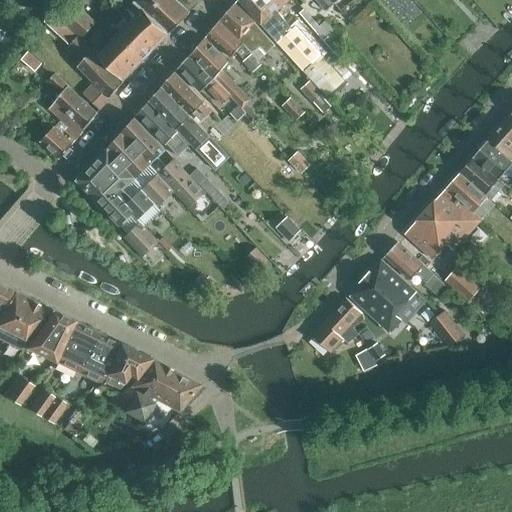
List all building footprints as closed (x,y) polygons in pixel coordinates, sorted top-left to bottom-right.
[(178,0),(135,0),(135,1),(134,1),(128,9),(136,16),(99,55),(125,80),(172,33),(192,13),(178,0)] [(327,96),(346,81),(296,27),(293,30),(278,11),(291,0),(239,0),(278,43),(327,96)] [(335,3),(334,3),(331,0),(316,0),(327,11),(335,3)] [(253,55),(253,54),(261,47),(267,54),(276,46),(256,23),(256,22),(235,4),(220,22),(253,55)] [(79,6),(65,23),(83,39),(98,23),(79,6)] [(320,26),(305,9),(300,13),(324,40),(324,41),(339,57),(347,50),(334,35),(337,33),(326,20),(320,26)] [(83,39),(65,23),(53,12),(45,21),(86,59),(78,67),(94,83),(84,94),(101,110),(111,98),(111,99),(125,82),(124,81),(125,80),(99,55),(83,39)] [(263,65),(253,54),(253,55),(220,22),(208,35),(232,58),(237,52),(245,60),(243,62),(253,73),(263,65)] [(97,29),(88,40),(99,49),(108,39),(97,29)] [(190,55),(232,97),(239,105),(244,109),(252,100),(223,70),(229,62),(206,38),(190,55)] [(43,62),(29,51),(22,59),(37,71),(43,62)] [(223,105),(232,97),(190,55),(178,69),(202,92),(207,88),(209,89),(208,90),(223,105)] [(176,72),(164,87),(192,115),(197,109),(208,120),(215,113),(205,102),(176,72)] [(61,119),(42,141),(61,158),(77,141),(98,113),(69,87),(70,85),(56,73),(49,82),(63,92),(50,109),(61,119)] [(324,114),(334,106),(311,80),(301,89),(324,114)] [(192,115),(164,87),(163,86),(150,101),(178,131),(191,145),(197,150),(210,136),(191,117),(192,116),(192,115)] [(297,121),(306,112),(291,97),(282,106),(297,121)] [(178,131),(150,101),(138,114),(179,157),(191,145),(178,131)] [(247,113),(244,109),(239,105),(230,113),(238,121),(247,113)] [(511,161),(511,160),(511,114),(511,113),(487,140),(488,141),(511,161)] [(163,146),(136,117),(77,180),(127,229),(122,233),(147,259),(164,244),(144,223),(161,208),(156,204),(172,188),(186,203),(203,187),(191,174),(164,145),(163,146)] [(506,185),(509,188),(511,185),(511,178),(506,173),(511,165),(511,161),(488,141),(475,156),(506,185)] [(302,174),(312,165),(299,151),(289,161),(302,174)] [(506,185),(475,156),(460,173),(474,186),(479,191),(488,198),(494,204),(502,196),(498,193),(506,185)] [(214,185),(198,168),(191,174),(203,187),(224,208),(231,202),(214,185)] [(238,177),(247,187),(255,179),(246,170),(238,177)] [(474,213),(475,213),(488,198),(479,191),(474,186),(460,173),(443,193),(452,201),(455,198),(459,201),(460,200),(474,213)] [(452,201),(443,193),(406,234),(435,260),(448,245),(455,251),(483,220),(475,213),(474,213),(460,200),(459,201),(455,198),(452,201)] [(505,221),(509,217),(495,205),(491,209),(505,221)] [(277,228),(290,242),(302,230),(289,216),(277,228)] [(435,274),(424,265),(399,242),(385,257),(411,280),(417,273),(428,282),(435,274)] [(258,247),(248,257),(260,269),(270,259),(258,247)] [(408,285),(383,261),(350,296),(391,333),(402,320),(398,315),(417,293),(408,285)] [(480,289),(457,269),(446,281),(470,301),(480,289)] [(204,296),(214,286),(203,274),(192,284),(204,296)] [(0,313),(17,292),(0,282),(0,313)] [(17,292),(0,313),(0,338),(6,331),(26,341),(28,342),(53,310),(17,292)] [(365,319),(363,312),(347,297),(313,335),(332,353),(344,339),(349,343),(360,335),(353,326),(365,319)] [(57,362),(75,321),(53,311),(27,348),(57,363),(57,362)] [(451,347),(466,335),(446,311),(432,323),(451,347)] [(57,362),(79,373),(98,333),(75,321),(57,362)] [(104,381),(121,344),(98,333),(79,373),(103,384),(104,381)] [(104,381),(120,388),(130,375),(136,380),(152,359),(121,344),(104,381)] [(378,344),(371,349),(378,361),(385,356),(378,344)] [(364,372),(378,366),(368,348),(356,355),(364,372)] [(108,404),(124,411),(144,422),(156,399),(179,412),(201,386),(152,359),(136,381),(132,379),(127,387),(128,388),(121,393),(116,391),(108,404)] [(20,404),(35,385),(24,377),(9,398),(20,404)] [(30,410),(42,416),(57,396),(45,388),(30,410)] [(57,395),(57,396),(42,416),(55,423),(69,404),(57,395)] [(86,416),(78,411),(63,430),(71,435),(86,416)]
